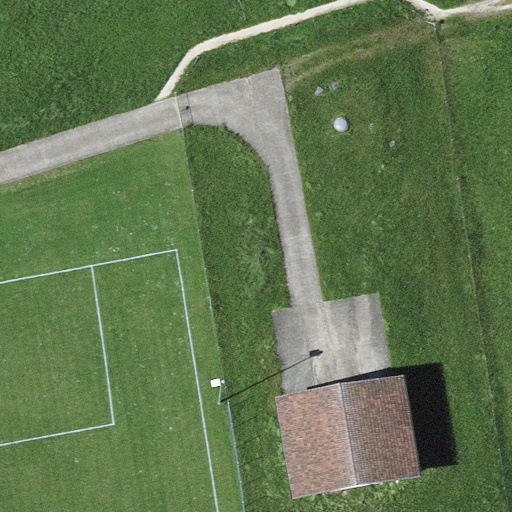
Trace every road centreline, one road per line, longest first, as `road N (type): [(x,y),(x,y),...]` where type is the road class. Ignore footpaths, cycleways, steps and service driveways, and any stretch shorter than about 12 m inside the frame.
road 1 (track): [(256,93),(511,9)]
road 2 (residential): [(256,93),(0,172)]
